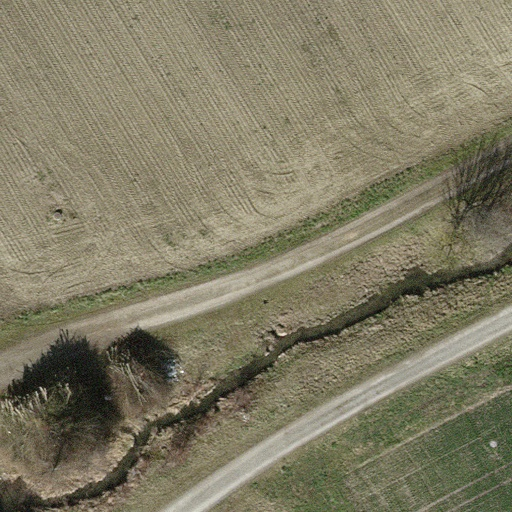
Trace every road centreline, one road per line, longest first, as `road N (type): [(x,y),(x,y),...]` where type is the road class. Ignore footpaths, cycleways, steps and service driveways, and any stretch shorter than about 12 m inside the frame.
road 1 (track): [(511,155),(304,259),(0,372)]
road 2 (track): [(511,319),(323,420),(185,511)]
